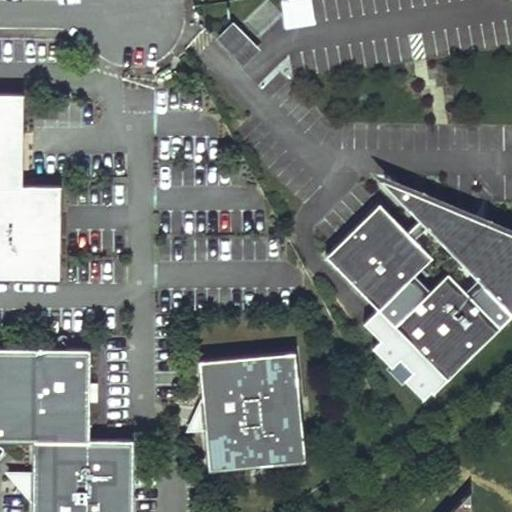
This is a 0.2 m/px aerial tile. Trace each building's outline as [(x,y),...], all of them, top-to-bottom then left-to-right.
[(312,0),(280,0),(285,26),(315,22),(312,0)] [(255,47),(233,26),(219,40),(241,61),(255,47)] [(0,277),(58,277),(58,184),(20,183),(20,92),(0,91),(0,277)] [(511,324),(511,233),(370,180),(414,225),(405,234),(379,207),(328,257),(377,307),(362,322),(379,340),(371,348),(389,367),(398,359),(410,371),(402,379),(421,398),(432,387),(435,389),(506,318),(511,324)] [(88,347),(0,345),(0,438),(32,439),(31,471),(24,477),(24,487),(31,495),(30,511),(130,511),(131,437),(87,436),(88,347)] [(293,350),(196,359),(207,469),(304,459),(293,350)] [(462,511),(462,494),(445,511),(462,511)]
